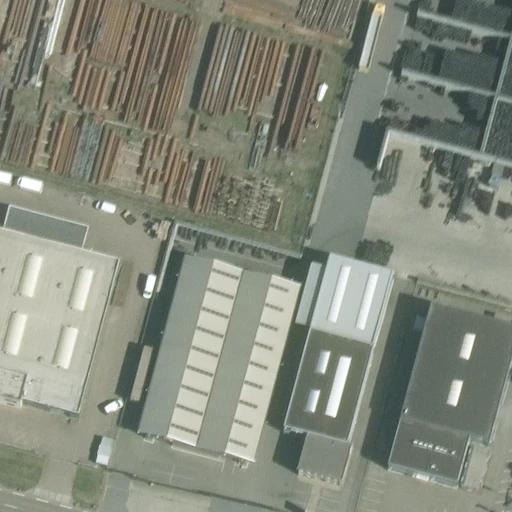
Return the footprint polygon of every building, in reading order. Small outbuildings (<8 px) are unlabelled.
[(3,234),(81,255),(87,232),(9,212),(3,234)] [(0,233),(0,402),(20,408),(21,404),(78,419),(83,400),(119,265),(81,255),(3,234),(0,233)] [(194,256),(157,434),(274,458),(311,280),(194,256)] [(489,447),(511,359),(511,330),(430,309),(387,470),(457,489),(469,442),(489,447)] [(341,486),(347,467),(352,446),(348,445),(372,351),(309,335),(283,433),(306,439),(297,474),(341,486)] [(218,501),(221,487),(141,471),(133,510),(143,511),(179,511),(185,488),(201,491),(200,498),(218,501)]
